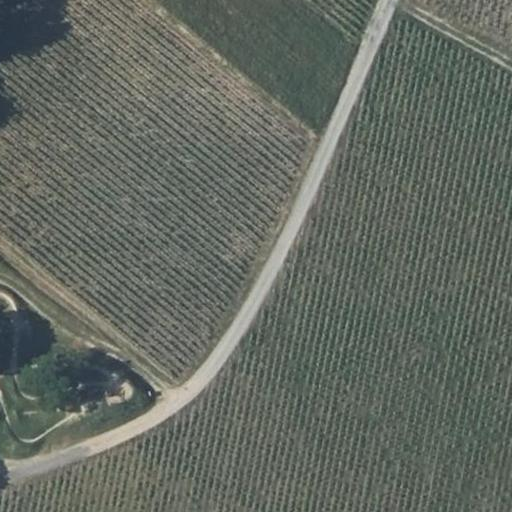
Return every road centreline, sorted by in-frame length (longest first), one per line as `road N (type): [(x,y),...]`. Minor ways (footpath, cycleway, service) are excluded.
road 1 (track): [(396,0),(293,242),(204,388),(127,437),(0,485)]
road 2 (track): [(401,0),(511,58)]
